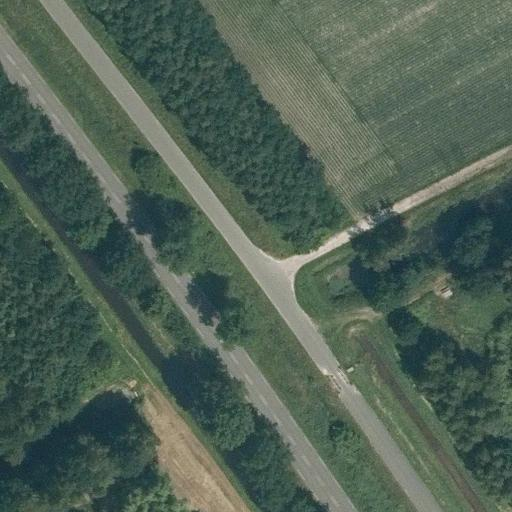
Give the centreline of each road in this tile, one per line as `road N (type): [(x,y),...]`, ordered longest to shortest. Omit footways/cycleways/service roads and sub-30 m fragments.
road 1 (unclassified): [(428,511),(159,141),(46,0)]
road 2 (secondary): [(336,511),(0,43)]
